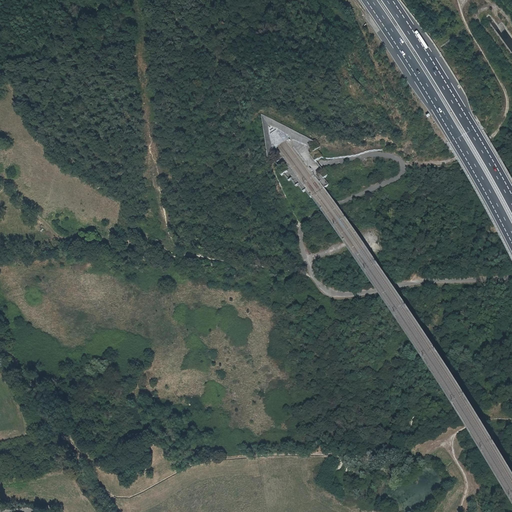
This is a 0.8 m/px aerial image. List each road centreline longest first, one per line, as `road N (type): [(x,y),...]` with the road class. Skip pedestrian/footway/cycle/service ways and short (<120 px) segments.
road 1 (motorway): [(368,0),(511,235)]
road 2 (track): [(403,167),(456,158),(491,137),(507,111),(457,0)]
road 3 (motorway): [(511,198),(390,0)]
road 4 (track): [(167,0),(213,57),(271,71),(256,95),(226,114),(226,121),(252,117)]
road 5 (track): [(181,256),(314,277)]
road 6 (track): [(511,417),(458,432),(408,475)]
